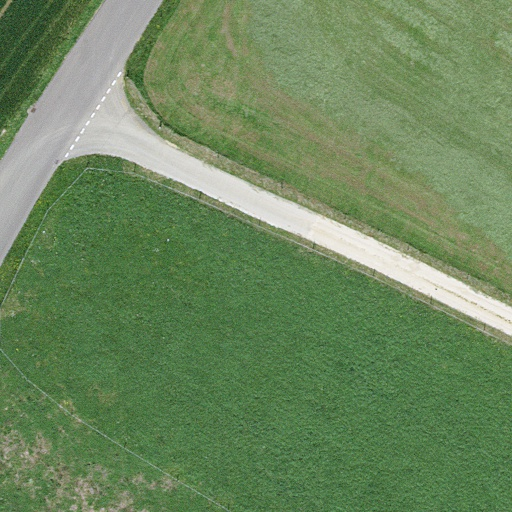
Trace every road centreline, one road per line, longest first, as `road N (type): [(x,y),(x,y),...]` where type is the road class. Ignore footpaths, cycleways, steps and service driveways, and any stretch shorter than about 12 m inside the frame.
road 1 (track): [(71,112),(184,175),(511,324)]
road 2 (tertiary): [(0,223),(143,0)]
